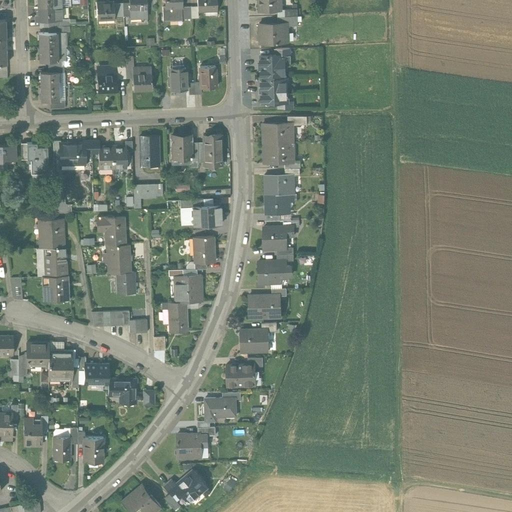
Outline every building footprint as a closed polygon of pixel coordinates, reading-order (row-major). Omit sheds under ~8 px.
[(146,0),(129,0),(130,4),(130,16),(130,18),(147,17),(146,0)] [(180,0),(164,0),(165,7),(162,7),(162,21),(182,20),(182,19),(181,8),(180,0)] [(196,0),(197,11),(204,11),(204,9),(216,8),(215,0),(196,0)] [(281,0),(258,0),(259,5),(258,5),(259,12),(277,11),(282,11),(282,10),(281,0)] [(96,3),(97,20),(97,19),(113,18),(113,19),(114,19),(114,16),(113,4),(113,2),(113,3),(102,3),(102,4),(96,4),(96,3)] [(113,4),(114,16),(123,16),(122,4),(113,4)] [(130,16),(130,4),(122,4),(123,16),(130,16)] [(38,7),(38,15),(35,15),(35,21),(40,21),(57,20),(57,19),(61,19),(61,7),(54,7),(38,7)] [(181,8),(182,19),(191,18),(190,7),(181,8)] [(297,16),(277,17),(278,23),(287,23),(287,26),(297,26),(297,16)] [(278,23),(259,23),(260,44),(288,43),(287,26),(287,23),(278,23)] [(48,33),(38,33),(39,47),(56,47),(66,46),(65,32),(62,32),(48,33)] [(56,47),(39,47),(40,62),(56,61),(56,47)] [(260,79),(285,78),(284,56),(275,56),(260,56),(260,79)] [(125,78),(132,77),(132,74),(133,74),(133,65),(125,66),(125,78)] [(186,89),(185,68),(183,68),(183,65),(171,66),(172,69),(170,69),(170,89),(186,89)] [(215,87),(214,66),(199,67),(200,83),(200,88),(215,87)] [(57,73),(40,74),(41,87),(57,87),(57,73)] [(133,74),(132,74),(132,77),(133,90),(142,90),(142,89),(151,88),(151,90),(150,73),(133,74)] [(116,75),(97,76),(98,93),(98,91),(107,91),(108,92),(116,92),(116,75)] [(285,78),(260,79),(261,104),(277,103),(287,103),(287,102),(287,78),(285,78)] [(57,87),(41,87),(41,101),(58,100),(57,87)] [(287,116),(288,123),(292,123),(292,126),(307,125),(307,116),(287,116)] [(263,143),(290,142),(293,142),(292,126),(292,123),(288,123),(263,124),(263,143)] [(221,135),(203,136),(203,145),(204,163),(222,163),(221,135)] [(191,136),(171,136),(172,161),(191,161),(191,157),(189,157),(189,156),(192,156),(191,143),(191,136)] [(158,137),(139,137),(139,153),(140,153),(140,165),(139,165),(139,166),(158,165),(158,137)] [(32,143),(27,144),(27,160),(31,160),(31,173),(43,173),(43,165),(47,165),(47,147),(45,147),(45,144),(37,145),(36,141),(32,141),(32,143)] [(84,153),(92,153),(92,141),(83,141),(83,143),(84,143),(84,153)] [(290,142),(263,143),(264,163),(285,162),(290,162),(290,161),(290,142)] [(83,143),(60,143),(60,165),(85,164),(84,153),(84,143),(83,143)] [(198,161),(197,145),(197,143),(191,143),(192,156),(189,156),(189,157),(191,157),(191,161),(198,161)] [(0,145),(0,167),(5,167),(4,160),(14,160),(14,145),(0,145)] [(112,146),(99,147),(98,147),(98,153),(98,168),(112,168),(112,146)] [(125,146),(112,146),(112,168),(126,167),(126,152),(126,146),(125,146)] [(265,195),(287,194),(293,194),(292,175),(292,174),(285,175),(285,174),(264,175),(265,195)] [(154,185),(139,185),(139,198),(154,198),(154,185)] [(287,194),(265,195),(265,202),(266,202),(266,209),(265,209),(265,215),(280,214),(288,214),(287,194)] [(192,207),(203,207),(203,199),(191,199),(192,207)] [(203,207),(192,207),(192,223),(204,223),(204,224),(209,224),(209,225),(221,225),(220,206),(203,207)] [(123,217),(96,218),(96,231),(104,231),(105,246),(107,245),(125,245),(123,217)] [(44,248),(62,247),(63,247),(62,220),(51,221),(51,220),(41,220),(41,240),(39,240),(39,249),(44,248)] [(293,226),(263,227),(264,249),(277,248),(286,248),(286,236),(293,236),(293,226)] [(213,236),(192,237),(194,264),(206,263),(214,263),(213,236)] [(129,244),(125,245),(107,245),(108,273),(116,273),(130,272),(129,244)] [(45,276),(65,275),(65,259),(63,259),(62,247),(44,248),(45,276)] [(277,261),(258,262),(259,285),(281,284),(281,280),(288,280),(288,277),(292,277),(292,265),(286,265),(286,261),(277,261)] [(134,272),(130,272),(116,273),(117,294),(135,293),(134,272)] [(45,276),(40,277),(41,302),(69,300),(68,292),(66,292),(65,275),(45,276)] [(186,276),(173,277),(174,286),(178,286),(179,302),(185,302),(202,301),(201,276),(186,276)] [(19,278),(10,278),(13,299),(21,300),(19,278)] [(274,295),(249,296),(250,318),(278,317),(278,296),(277,295),(274,295)] [(179,302),(168,303),(170,333),(186,332),(185,302),(179,302)] [(104,312),(91,312),(93,326),(104,325),(104,312)] [(267,330),(267,332),(277,332),(276,323),(261,323),(261,330),(267,330)] [(261,330),(240,331),(241,352),(268,351),(267,332),(267,330),(261,330)] [(0,335),(0,354),(12,354),(12,336),(0,335)] [(48,343),(27,343),(27,359),(26,359),(26,367),(27,367),(48,367),(48,352),(48,343)] [(72,352),(48,352),(48,367),(48,378),(71,379),(72,379),(72,368),(72,352)] [(247,364),(254,364),(254,366),(262,366),(262,357),(247,358),(247,364)] [(18,375),(18,359),(10,359),(10,374),(18,375)] [(27,367),(26,367),(26,359),(18,359),(18,375),(27,375),(27,367)] [(85,364),(84,364),(84,371),(84,384),(108,384),(108,379),(108,365),(85,364)] [(247,364),(226,364),(227,387),(255,386),(254,366),(254,364),(247,364)] [(136,380),(108,379),(108,384),(108,395),(122,395),(122,404),(136,404),(136,380)] [(153,405),(153,391),(144,391),(144,405),(153,405)] [(224,398),(204,398),(205,421),(216,420),(216,417),(225,416),(227,418),(234,418),(235,416),(235,412),(236,412),(235,399),(235,397),(224,398)] [(13,412),(0,411),(0,436),(1,436),(1,441),(12,441),(12,418),(13,412)] [(41,419),(23,419),(23,444),(40,444),(41,428),(41,419)] [(214,427),(210,427),(198,427),(198,436),(206,435),(206,436),(215,435),(214,427)] [(193,434),(178,434),(179,458),(200,457),(200,446),(206,446),(206,436),(206,435),(198,436),(193,436),(193,434)] [(70,437),(53,437),(53,459),(70,459),(70,437)] [(84,437),(83,444),(83,462),(102,462),(103,437),(84,437)] [(207,486),(193,469),(186,476),(176,485),(176,484),(175,485),(179,490),(189,502),(201,493),(200,492),(207,486)] [(179,490),(175,485),(176,484),(171,479),(163,486),(170,494),(172,496),(179,490)] [(151,495),(141,483),(121,501),(130,511),(131,511),(139,505),(144,511),(153,511),(161,506),(151,495)] [(180,506),(172,496),(170,494),(164,498),(175,510),(180,506)] [(28,503),(30,511),(40,511),(40,506),(39,500),(28,503)]
